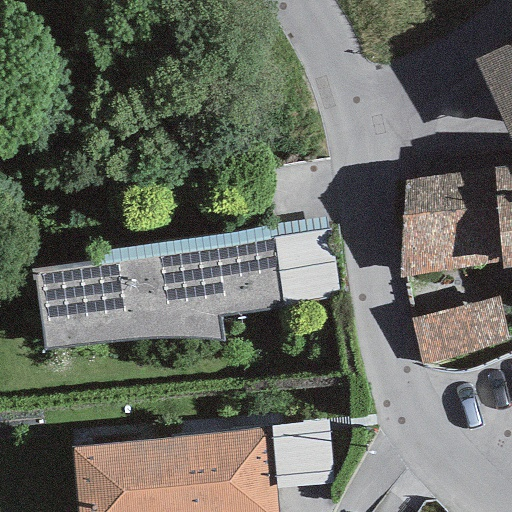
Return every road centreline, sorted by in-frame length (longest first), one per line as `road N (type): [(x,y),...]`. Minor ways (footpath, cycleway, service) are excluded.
road 1 (unclassified): [(351,115),(376,306),(410,410)]
road 2 (residential): [(351,115),(456,54),(511,5)]
road 3 (residential): [(295,0),(351,115)]
